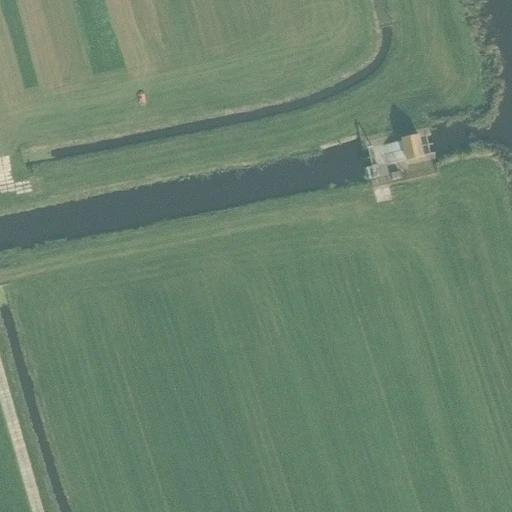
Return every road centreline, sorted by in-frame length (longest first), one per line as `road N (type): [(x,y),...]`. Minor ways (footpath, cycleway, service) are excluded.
road 1 (track): [(0,281),(348,206)]
road 2 (track): [(42,511),(0,355)]
